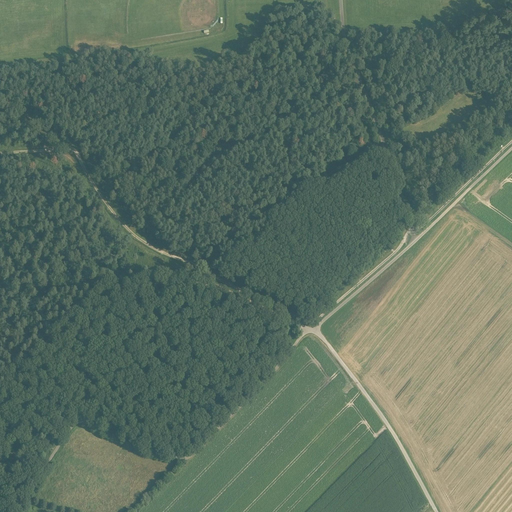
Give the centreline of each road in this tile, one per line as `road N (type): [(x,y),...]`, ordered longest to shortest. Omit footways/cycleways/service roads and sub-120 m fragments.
road 1 (track): [(311,329),(187,458),(77,417),(13,511)]
road 2 (track): [(0,312),(62,293),(150,283),(219,288)]
road 3 (track): [(436,511),(388,425),(311,329)]
road 4 (track): [(415,240),(311,329)]
